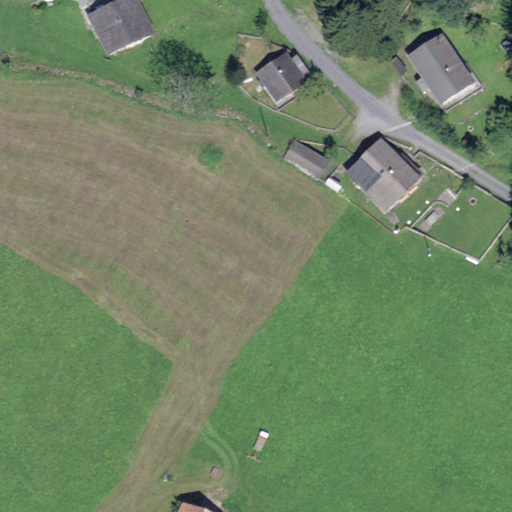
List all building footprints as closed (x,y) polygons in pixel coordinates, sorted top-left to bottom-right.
[(138,0),(123,0),(88,16),(106,56),(156,34),(138,0)] [(443,34),(407,57),(442,106),(476,84),(443,34)] [(285,53),(255,74),(275,103),(307,81),(304,76),(308,73),(296,55),(290,59),(285,53)] [(292,141),(282,158),(321,181),(331,164),(292,141)] [(380,148),(366,162),(401,197),(415,184),(380,148)] [(386,212),(401,197),(366,162),(351,177),(386,212)] [(204,511),(182,503),(178,511),(204,511)]
